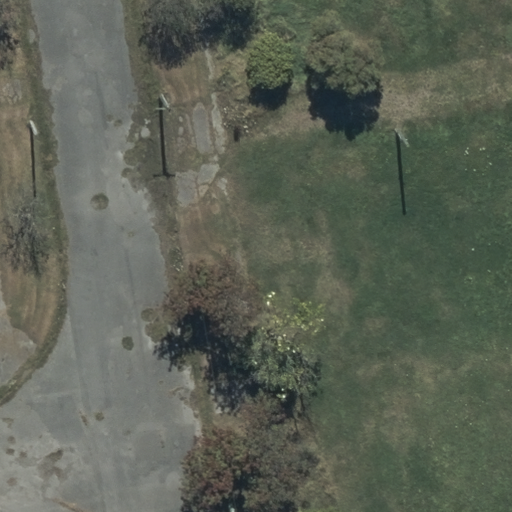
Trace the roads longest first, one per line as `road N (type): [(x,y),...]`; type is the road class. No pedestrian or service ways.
road 1 (track): [(76,0),(160,511)]
road 2 (track): [(0,476),(149,451)]
